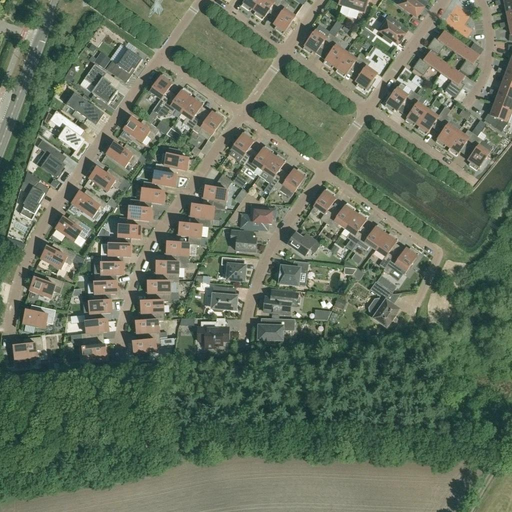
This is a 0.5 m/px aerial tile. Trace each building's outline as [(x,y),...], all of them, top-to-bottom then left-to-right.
[(246,0),(241,7),(250,13),(252,10),(254,12),(261,0),(246,0)] [(271,9),(275,13),(283,1),(281,0),(271,0),(270,0),(261,0),(254,12),(255,13),(254,15),(262,21),(271,9)] [(368,0),(340,0),(339,6),(342,7),(340,14),(356,20),(359,12),(365,14),(368,3),(368,0)] [(420,6),(423,1),(421,0),(403,0),(399,6),(417,19),(424,9),(420,6)] [(505,5),(507,14),(511,12),(511,0),(504,2),(504,0),(499,1),(500,5),(505,5)] [(289,5),(283,1),(275,13),(280,16),(274,26),(276,27),(274,30),(283,36),(284,33),(286,34),(290,29),(288,28),(295,18),(285,10),(289,5)] [(405,36),(403,34),(401,33),(404,28),(388,16),(378,31),(384,36),(382,39),(390,45),(392,42),(398,46),(405,36)] [(308,42),(307,41),(303,46),(305,47),(303,50),(311,56),(313,53),(315,55),(322,46),(327,49),(335,38),(337,35),(333,33),(328,33),(319,27),(308,42)] [(360,36),(363,38),(368,32),(364,29),(360,36)] [(440,38),(439,37),(436,40),(434,39),(427,49),(438,56),(445,47),(455,54),(462,45),(444,32),(440,38)] [(340,41),(335,38),(327,49),(332,52),(323,64),(332,70),(334,68),(335,69),(346,53),(340,49),(342,46),(338,44),(340,41)] [(470,78),(477,68),(475,67),(477,64),(476,63),(479,57),(462,45),(455,54),(466,62),(459,71),(470,78)] [(118,79),(123,71),(129,75),(133,70),(135,71),(143,61),(128,50),(117,65),(112,62),(106,71),(118,79)] [(110,61),(111,60),(102,53),(95,63),(105,70),(111,61),(110,61)] [(356,60),(346,53),(335,69),(337,70),(336,73),(344,79),(352,67),(357,70),(365,59),(360,55),(356,60)] [(426,59),(424,58),(422,61),(420,59),(413,69),(423,77),(430,67),(441,75),(447,65),(430,53),(426,59)] [(362,74),(357,81),(356,83),(358,85),(356,87),(365,93),(366,91),(368,92),(372,86),(370,85),(377,75),(367,68),(371,63),(365,59),(357,70),(362,74)] [(455,99),(462,89),(460,88),(463,84),(461,83),(465,78),(447,65),(441,75),(451,82),(445,92),(455,99)] [(112,85),(109,83),(103,79),(107,74),(95,66),(85,80),(96,88),(92,94),(108,106),(111,102),(113,103),(117,97),(115,96),(118,92),(111,87),(112,85)] [(511,76),(506,74),(507,72),(503,70),(501,74),(506,76),(502,85),(511,88),(511,76)] [(150,93),(160,100),(152,112),(158,116),(170,98),(165,94),(172,85),(170,83),(171,81),(163,75),(161,77),(160,76),(156,82),(157,83),(150,93)] [(409,106),(417,95),(411,91),(408,96),(402,92),(406,87),(401,84),(390,99),(389,98),(385,104),(386,105),(385,107),(393,113),(395,111),(397,112),(404,103),(409,106)] [(498,95),(511,100),(511,88),(502,85),(499,93),(498,95)] [(167,116),(169,114),(172,116),(176,111),(181,115),(192,99),(190,98),(192,95),(183,89),(175,101),(170,98),(158,116),(160,118),(167,116)] [(494,106),(511,112),(511,100),(498,95),(499,93),(495,92),(493,96),(498,98),(494,106)] [(67,106),(75,112),(72,117),(84,125),(88,121),(96,127),(104,115),(75,94),(67,106)] [(415,125),(417,126),(428,111),(422,106),(426,101),(417,95),(409,106),(414,110),(405,122),(414,128),(415,125)] [(192,99),(181,115),(186,119),(183,124),(193,131),(201,119),(196,116),(204,104),(196,98),(194,101),(192,99)] [(511,112),(494,106),(491,116),(488,115),(484,121),(501,133),(508,124),(511,125),(511,112)] [(439,128),(451,111),(445,108),(438,118),(428,111),(417,126),(419,128),(417,130),(426,136),(434,124),(439,128)] [(448,148),(459,132),(449,125),(452,120),(447,116),(451,112),(451,111),(439,128),(444,131),(436,143),(444,149),(446,146),(448,148)] [(56,112),(53,117),(49,114),(45,123),(47,125),(50,122),(51,121),(64,130),(59,138),(76,151),(74,154),(84,141),(86,142),(86,141),(72,132),(76,126),(78,127),(56,112)] [(206,123),(201,119),(193,131),(208,142),(219,126),(221,127),(225,122),(223,121),(225,118),(216,112),(214,115),(212,113),(206,123)] [(142,144),(147,137),(152,141),(159,131),(144,120),(143,121),(144,121),(147,123),(144,128),(132,120),(120,136),(121,137),(121,136),(124,131),(142,144)] [(459,132),(448,148),(450,149),(448,152),(456,158),(465,146),(470,149),(478,138),(468,131),(464,136),(459,132)] [(242,158),(239,163),(244,167),(252,155),(247,152),(254,143),(251,141),(253,138),(245,132),(243,135),(241,134),(238,139),(239,140),(232,151),(242,158)] [(477,172),(479,169),(480,171),(484,165),(482,164),(493,149),(478,138),(470,149),(474,152),(468,162),(470,163),(468,166),(477,172)] [(59,162),(63,156),(42,141),(37,148),(50,157),(42,169),(58,180),(57,181),(58,181),(66,170),(65,170),(64,169),(65,167),(59,162)] [(125,169),(129,163),(134,167),(142,156),(126,145),(127,146),(127,145),(130,147),(126,153),(114,144),(103,161),(104,161),(103,160),(107,156),(125,169)] [(257,159),(252,155),(244,167),(259,177),(263,172),(274,157),(272,155),(274,153),(265,147),(257,159)] [(200,153),(200,152),(195,149),(192,154),(197,158),(200,153)] [(169,168),(178,170),(187,172),(189,160),(163,155),(161,166),(156,165),(155,173),(167,175),(169,168)] [(276,158),(274,157),(263,172),(273,179),(264,191),(270,195),(275,188),(283,177),(278,173),(286,161),(278,155),(276,158)] [(108,193),(112,187),(117,190),(119,188),(125,180),(109,169),(109,170),(110,170),(113,172),(109,177),(97,169),(86,185),(86,186),(86,185),(89,180),(108,193)] [(296,172),(294,171),(287,180),(283,177),(275,188),(290,199),(301,184),(303,185),(306,179),(305,178),(307,176),(298,170),(296,172)] [(27,191),(30,193),(24,205),(25,206),(20,215),(32,221),(40,206),(39,205),(45,195),(36,190),(40,181),(27,173),(24,184),(30,187),(27,191)] [(177,177),(167,175),(155,173),(153,184),(144,182),(142,191),(155,192),(156,185),(175,189),(177,177)] [(232,182),(223,176),(215,186),(215,189),(206,188),(204,199),(202,199),(213,201),(226,204),(229,187),(232,182)] [(56,189),(60,184),(54,180),(50,185),(56,189)] [(125,180),(119,188),(126,193),(132,185),(125,180)] [(326,224),(334,213),(329,209),(336,200),(333,198),(335,196),(327,190),(325,192),(323,191),(319,197),(321,198),(310,213),(314,216),(318,211),(324,215),(321,220),(326,224)] [(165,193),(155,192),(142,191),(141,202),(130,200),(129,208),(142,209),(143,203),(163,205),(165,193)] [(92,219),(100,208),(103,211),(107,205),(92,194),(91,195),(92,195),(95,197),(92,202),(80,193),(68,210),(69,210),(72,205),(92,219)] [(212,209),(202,207),(192,206),(191,217),(189,217),(189,218),(200,219),(213,221),(214,215),(220,215),(221,210),(225,211),(226,204),(213,201),(212,209)] [(345,230),(356,214),(354,213),(356,210),(347,204),(339,216),(334,213),(326,224),(335,231),(339,226),(345,230)] [(142,209),(129,208),(128,219),(120,219),(119,226),(131,227),(132,220),(151,222),(152,210),(142,209)] [(252,208),(251,217),(242,216),(241,229),(268,231),(268,225),(271,225),(272,219),(275,220),(276,210),(252,208)] [(358,215),(356,214),(345,230),(350,234),(347,239),(356,245),(364,234),(359,231),(368,219),(359,213),(358,215)] [(74,243),(79,237),(84,240),(91,230),(76,219),(75,220),(76,220),(79,222),(76,227),(64,219),(52,236),(53,236),(53,235),(56,230),(74,243)] [(200,227),(190,226),(180,225),(179,236),(177,236),(189,238),(201,239),(203,227),(212,229),(213,221),(200,219),(200,227)] [(142,228),(131,227),(119,226),(118,238),(109,237),(109,245),(121,246),(122,239),(141,240),(142,228)] [(364,234),(356,245),(366,252),(370,247),(375,251),(386,235),(384,234),(386,232),(378,226),(369,238),(364,234)] [(244,232),(244,233),(232,232),(231,243),(237,243),(236,252),(255,254),(257,240),(253,240),(253,233),(244,232)] [(305,258),(310,251),(315,254),(321,245),(309,236),(305,241),(296,234),(288,246),(305,258)] [(388,237),(386,235),(375,251),(385,258),(379,266),(385,270),(395,255),(390,252),(398,240),(390,234),(388,237)] [(201,239),(189,238),(188,245),(167,244),(167,255),(165,255),(164,256),(177,256),(189,257),(190,245),(201,246),(207,246),(208,240),(201,240),(201,239)] [(25,245),(8,239),(5,247),(22,253),(25,245)] [(131,258),(131,254),(131,246),(121,246),(109,245),(108,257),(101,256),(101,264),(114,264),(114,258),(131,258)] [(336,255),(340,249),(335,245),(331,251),(336,255)] [(61,271),(65,263),(70,266),(76,255),(59,247),(59,248),(60,247),(63,249),(60,255),(47,248),(38,266),(39,266),(38,266),(41,261),(61,271)] [(406,250),(405,251),(400,259),(395,255),(385,270),(383,272),(389,276),(394,268),(401,273),(403,270),(406,273),(413,262),(415,264),(419,258),(417,257),(419,255),(410,249),(409,251),(406,250)] [(176,264),(166,263),(157,263),(156,274),(154,274),(154,275),(166,276),(179,276),(179,269),(189,269),(189,257),(177,256),(176,264)] [(226,275),(228,275),(227,281),(244,282),(245,267),(235,266),(236,260),(222,258),(221,266),(225,266),(224,273),(226,275)] [(343,268),(357,269),(344,261),(343,268)] [(298,287),(298,286),(305,287),(307,271),(308,264),(294,262),(294,269),(281,267),(281,272),(280,272),(279,280),(280,280),(279,285),(298,287)] [(124,264),(114,264),(101,264),(101,276),(94,276),(94,284),(107,283),(107,276),(124,276),(124,264)] [(46,276),(46,277),(47,277),(50,278),(48,284),(35,279),(28,299),(28,298),(30,292),(51,300),(54,293),(60,295),(64,283),(46,276)] [(166,283),(156,283),(148,283),(148,294),(146,294),(146,295),(158,295),(171,295),(171,284),(179,283),(179,276),(166,276),(166,283)] [(377,282),(386,289),(391,283),(381,276),(377,282)] [(117,283),(116,283),(107,283),(94,284),(94,285),(88,285),(89,295),(89,297),(89,303),(102,303),(101,296),(111,295),(115,295),(117,295),(117,291),(117,283)] [(380,298),(378,300),(375,301),(369,309),(370,312),(375,316),(373,319),(386,329),(387,329),(392,322),(393,323),(396,318),(395,317),(400,311),(400,310),(393,306),(401,295),(393,295),(376,283),(370,291),(380,298)] [(227,297),(228,289),(214,288),(212,310),(214,310),(214,312),(222,313),(222,310),(236,312),(237,297),(227,297)] [(272,291),(271,299),(265,298),(264,313),(290,316),(291,307),(297,307),(298,295),(272,291)] [(158,302),(148,303),(141,303),(141,314),(139,314),(139,315),(151,315),(164,314),(164,303),(171,303),(171,295),(158,295),(158,302)] [(112,302),(102,303),(89,303),(90,315),(85,315),(85,323),(98,322),(97,315),(113,314),(112,302)] [(56,311),(42,308),(40,315),(30,312),(26,311),(23,325),(26,326),(24,333),(34,335),(36,328),(45,330),(47,324),(53,326),(56,311)] [(136,323),(137,334),(135,335),(137,335),(147,334),(159,334),(158,322),(164,322),(164,314),(151,315),(152,322),(142,323),(136,323)] [(283,342),(283,331),(294,332),(295,321),(269,320),(269,327),(259,327),(259,332),(257,332),(256,340),(258,340),(258,341),(265,341),(265,345),(274,346),(274,342),(283,342)] [(94,334),(103,333),(109,333),(108,321),(98,322),(85,323),(86,335),(81,335),(82,342),(95,341),(94,334)] [(229,329),(226,329),(217,329),(217,323),(201,323),(201,329),(198,329),(198,342),(205,342),(205,349),(214,349),(214,347),(223,347),(223,342),(229,342),(229,329)] [(137,359),(137,363),(138,363),(151,362),(150,354),(157,353),(156,346),(161,346),(160,341),(159,334),(147,334),(148,342),(133,343),(134,355),(132,355),(132,356),(136,355),(137,359)] [(28,346),(24,346),(14,347),(16,368),(17,368),(16,367),(15,361),(38,359),(37,352),(43,351),(42,338),(23,340),(23,341),(24,341),(24,340),(27,340),(28,346)] [(106,358),(106,354),(105,346),(95,347),(95,341),(82,342),(84,361),(106,358)]
